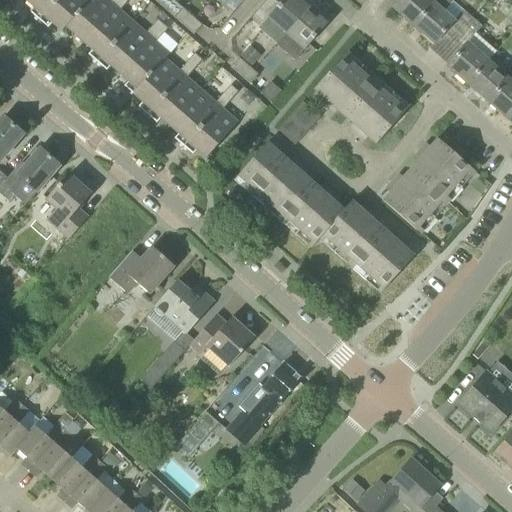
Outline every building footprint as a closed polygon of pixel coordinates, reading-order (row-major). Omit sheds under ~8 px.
[(39,21),(56,0),(25,0),(34,7),(30,12),(39,21)] [(56,0),(39,21),(48,28),(52,23),(60,31),(87,0),(56,0)] [(87,0),(60,31),(70,39),(75,35),(83,42),(119,0),(111,0),(110,1),(108,0),(87,0)] [(119,0),(83,42),(90,48),(92,50),(88,55),(97,63),(133,21),(120,10),(128,0),(119,0)] [(173,0),(156,0),(156,1),(175,18),(184,9),(173,0)] [(274,0),(266,0),(253,15),(263,24),(269,18),(286,33),(309,8),(300,0),(282,0),(279,4),(274,0)] [(399,0),(393,8),(414,26),(436,0),(399,0)] [(450,0),(436,0),(414,26),(434,44),(445,32),(454,40),(473,19),(463,11),(455,20),(445,11),(453,2),(452,1),(450,0)] [(309,8),(286,33),(276,45),(294,61),(327,24),(309,8)] [(194,35),(202,26),(184,9),(175,18),(194,35)] [(447,66),(468,84),(488,62),(496,52),(476,34),(482,27),(473,19),(454,40),(463,48),(447,66)] [(133,21),(97,63),(107,71),(111,66),(120,74),(163,26),(157,21),(157,20),(146,33),(133,21)] [(167,59),(170,55),(156,41),(167,29),(163,26),(120,74),(128,82),(124,86),(134,95),(167,59)] [(260,57),(249,47),(240,57),(251,68),(260,57)] [(314,90),(368,137),(376,145),(406,111),(409,106),(347,52),(343,56),(314,90)] [(167,59),(134,95),(142,102),(138,107),(148,115),(198,57),(195,54),(180,71),(179,70),(167,59)] [(198,57),(148,115),(157,123),(161,119),(170,126),(202,90),(188,78),(187,77),(202,60),(198,57)] [(259,75),(239,58),(231,67),(251,84),(259,75)] [(488,62),(468,84),(488,102),(508,80),(488,62)] [(511,82),(508,80),(488,102),(509,120),(511,116),(511,82)] [(202,90),(170,126),(173,129),(179,134),(174,139),(184,147),(235,89),(231,86),(216,103),(202,90)] [(206,158),(238,122),(223,109),(238,92),(235,89),(184,147),(193,155),(197,150),(206,158)] [(248,90),(240,99),(246,103),(252,103),(257,98),(248,90)] [(303,102),(278,130),(296,145),(320,118),(303,102)] [(0,161),(23,134),(4,118),(0,122),(0,161)] [(437,139),(383,201),(417,230),(421,234),(475,172),(437,139)] [(344,210),(325,194),(267,143),(238,176),(234,181),(311,249),(319,240),(344,210)] [(0,172),(0,194),(5,198),(8,201),(12,197),(15,193),(25,182),(36,192),(38,190),(39,189),(59,166),(40,149),(25,166),(23,163),(8,180),(0,172)] [(76,211),(79,209),(91,194),(70,176),(62,186),(60,184),(45,200),(56,209),(47,220),(69,240),(86,220),(76,211)] [(414,256),(364,212),(352,201),(344,210),(319,240),(381,294),(414,256)] [(92,215),(62,248),(68,254),(74,260),(91,242),(113,262),(139,232),(120,217),(123,214),(115,207),(102,224),(92,215)] [(132,252),(128,256),(109,278),(128,294),(137,284),(150,295),(174,267),(152,247),(141,260),(132,252)] [(177,281),(164,296),(154,307),(185,335),(214,302),(200,291),(195,297),(177,281)] [(206,348),(229,368),(255,338),(231,317),(226,324),(216,315),(189,345),(200,355),(206,348)] [(152,389),(171,367),(184,352),(173,342),(141,379),(152,389)] [(267,433),(260,427),(268,418),(287,396),(301,379),(283,363),(262,388),(265,391),(246,413),(244,411),(226,431),(243,446),(232,459),(239,465),(267,433)] [(511,409),(511,394),(502,385),(486,372),(458,405),(491,434),(511,409)] [(0,430),(22,406),(15,399),(4,411),(0,407),(0,430)] [(22,406),(0,430),(0,446),(10,456),(16,449),(36,427),(29,433),(19,424),(29,412),(22,406)] [(219,424),(206,412),(175,447),(188,459),(219,424)] [(58,420),(67,428),(72,422),(74,420),(65,413),(58,420)] [(36,427),(16,449),(27,458),(21,465),(28,472),(64,431),(57,424),(46,436),(36,427)] [(64,431),(28,472),(35,478),(41,471),(52,481),(72,459),(61,449),(71,437),(64,431)] [(511,434),(494,455),(511,470),(511,468),(511,434)] [(100,462),(99,461),(93,456),(82,468),(72,459),(52,481),(63,490),(57,497),(64,503),(100,462)] [(357,506),(364,511),(387,511),(404,494),(420,508),(440,486),(411,460),(386,487),(379,481),(357,506)] [(77,503),(88,511),(107,490),(97,481),(107,469),(100,462),(64,503),(71,509),(77,503)] [(353,482),(345,492),(356,502),(364,492),(353,482)] [(132,511),(153,489),(146,483),(136,494),(120,511),(132,511)] [(107,490),(88,511),(120,511),(136,494),(129,488),(118,500),(107,490)]
